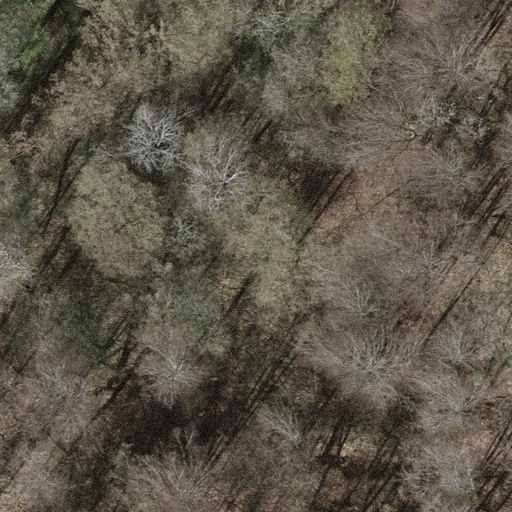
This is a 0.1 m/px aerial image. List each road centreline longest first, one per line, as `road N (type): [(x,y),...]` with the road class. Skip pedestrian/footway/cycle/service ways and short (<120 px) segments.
road 1 (track): [(511,426),(277,433),(206,446),(80,511)]
road 2 (track): [(0,227),(107,118),(217,40),(257,0)]
